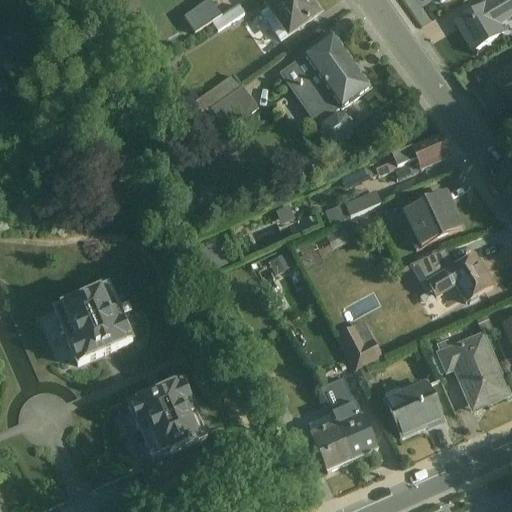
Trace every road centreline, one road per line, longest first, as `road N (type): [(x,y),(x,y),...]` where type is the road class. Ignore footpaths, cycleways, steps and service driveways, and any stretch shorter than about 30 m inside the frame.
road 1 (residential): [(370,0),(511,197)]
road 2 (residential): [(511,451),(380,511)]
